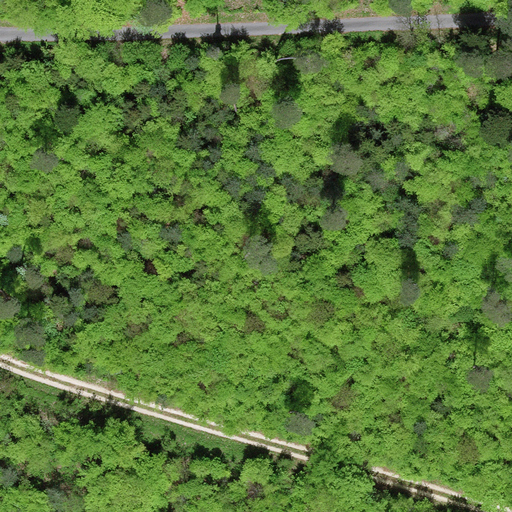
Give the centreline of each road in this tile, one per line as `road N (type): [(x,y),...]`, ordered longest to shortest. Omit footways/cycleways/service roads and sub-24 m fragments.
road 1 (track): [(511,17),(0,32)]
road 2 (track): [(0,359),(478,511)]
